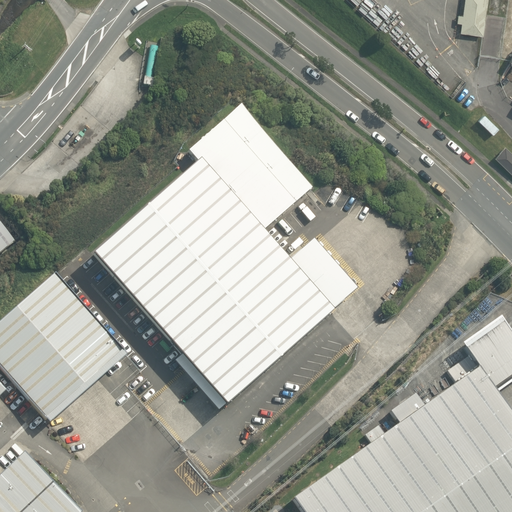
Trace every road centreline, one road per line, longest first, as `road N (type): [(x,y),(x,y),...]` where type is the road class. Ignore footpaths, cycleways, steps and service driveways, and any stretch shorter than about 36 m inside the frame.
road 1 (unclassified): [(473,193),(449,187),(210,0)]
road 2 (unclassified): [(261,0),(422,125),(471,177),(473,193)]
road 3 (tertiary): [(122,0),(15,140)]
